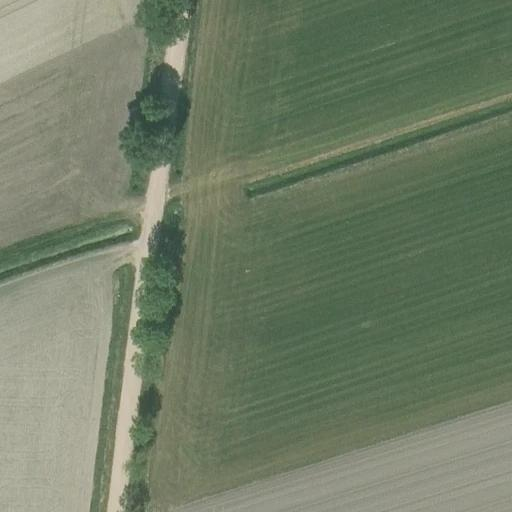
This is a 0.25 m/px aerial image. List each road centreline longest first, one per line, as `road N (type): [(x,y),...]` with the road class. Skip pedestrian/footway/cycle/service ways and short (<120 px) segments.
road 1 (track): [(148,242),(116,511)]
road 2 (track): [(181,0),(148,242)]
